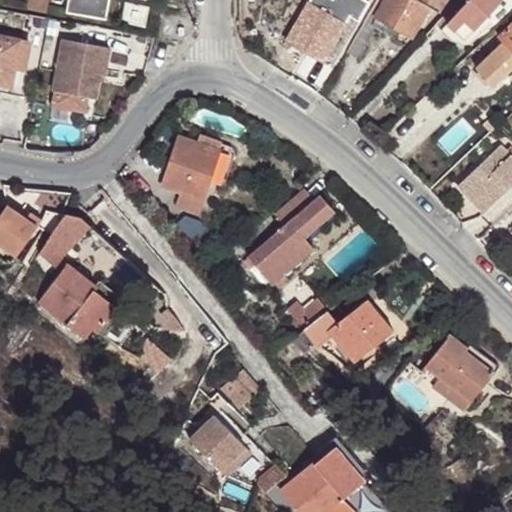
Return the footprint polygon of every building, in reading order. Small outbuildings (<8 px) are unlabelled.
[(30,0),(28,9),(48,12),(50,0),(30,0)] [(70,0),(69,9),(106,15),(108,0),(70,0)] [(125,19),(145,23),(148,5),(127,0),(125,19)] [(350,16),(358,20),(370,1),(367,0),(309,0),(286,39),(309,52),(319,35),(334,44),(350,16)] [(376,0),(374,5),(379,8),(377,12),(402,29),(413,33),(432,3),(440,7),(444,0),(376,0)] [(500,0),(466,0),(457,10),(458,11),(448,21),(441,29),(454,41),(460,33),(465,38),(475,28),(480,34),(491,23),(486,18),(502,1),(500,0)] [(363,24),(339,66),(353,74),(378,32),(396,41),(402,29),(377,12),(379,8),(374,5),(363,24)] [(457,10),(452,5),(443,16),(448,21),(458,11),(457,10)] [(511,25),(499,38),(511,53),(511,25)] [(0,81),(22,86),(32,41),(0,34),(0,81)] [(323,61),(334,44),(319,35),(309,52),(323,61)] [(110,45),(63,36),(51,103),(97,111),(110,45)] [(511,65),(511,53),(499,38),(492,45),(496,51),(492,55),(485,63),(477,71),(490,86),(511,65)] [(511,65),(490,86),(497,94),(511,75),(511,65)] [(196,141),(219,149),(208,179),(216,182),(219,182),(232,144),(200,132),(196,141)] [(219,149),(196,141),(185,137),(178,134),(162,182),(180,190),(174,204),(197,212),(206,185),(208,179),(219,149)] [(511,184),(511,157),(500,145),(459,184),(484,211),(511,184)] [(155,171),(164,156),(153,150),(143,165),(155,171)] [(257,251),(271,268),(295,246),(333,213),(319,196),(314,200),(304,188),(273,214),(284,227),(257,251)] [(7,210),(0,221),(0,246),(19,259),(39,229),(7,210)] [(101,284),(100,283),(65,255),(94,219),(84,213),(67,213),(43,252),(65,270),(42,301),(89,337),(101,320),(107,323),(121,304),(100,287),(101,284)] [(172,236),(188,257),(198,248),(181,229),(172,236)] [(295,246),(271,268),(281,278),(305,256),(295,246)] [(106,276),(100,283),(101,284),(100,287),(121,304),(107,323),(113,327),(126,310),(136,298),(106,276)] [(327,311),(319,301),(306,312),(297,302),(287,309),(304,329),(327,311)] [(368,302),(338,325),(328,333),(330,335),(354,364),(393,333),(368,302)] [(328,333),(338,325),(329,314),(306,333),(316,345),(330,335),(328,333)] [(451,336),(448,339),(489,370),(495,362),(472,344),(467,349),(451,336)] [(147,384),(171,356),(149,337),(135,353),(129,348),(119,360),(147,384)] [(489,370),(448,339),(425,369),(438,379),(471,404),(500,365),(495,362),(489,370)] [(242,373),(219,393),(238,413),(260,394),(242,373)] [(471,404),(438,379),(429,391),(462,416),(471,404)] [(245,451),(213,419),(188,444),(221,477),(238,458),(245,451)] [(364,484),(336,449),(280,492),(295,511),(329,511),(343,501),(364,484)] [(245,451),(238,458),(245,464),(251,457),(245,451)] [(284,479),(274,468),(257,483),(254,491),(263,499),(284,479)] [(352,511),(343,501),(329,511),(352,511)]
